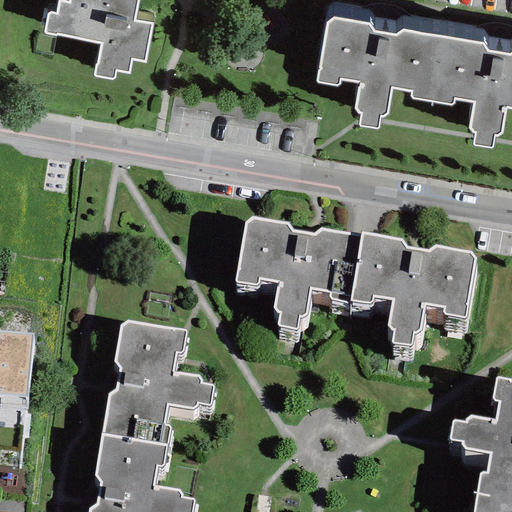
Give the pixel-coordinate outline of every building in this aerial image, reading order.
[(57,0),(55,11),(49,10),(46,12),(43,31),(45,32),(100,42),(96,62),(94,62),(92,73),(94,74),(111,78),(115,76),(116,71),(129,74),(131,58),(145,62),(152,20),(136,17),(138,0),(57,0)] [(332,14),(326,20),(314,78),(316,79),(336,84),(341,82),(341,78),(357,81),(354,105),(357,110),(360,109),(357,122),(359,124),(376,126),(379,124),(380,114),(384,114),(388,111),(391,87),(411,88),(410,93),(412,95),(450,102),(453,100),(455,97),(472,100),(468,124),(472,130),(475,129),(471,141),(473,143),(490,146),(493,145),(495,133),(498,133),(503,130),(507,106),(511,106),(511,48),(509,51),(488,47),(484,40),(402,25),(396,31),(374,28),(369,20),(332,14)] [(252,244),(245,249),(234,309),(236,310),(255,313),(258,311),(258,308),(276,311),(272,335),(275,342),(277,341),(274,351),(276,353),(294,356),(296,356),(298,345),(300,346),(306,342),(310,317),(328,321),(328,325),(329,327),(367,336),(371,334),(372,329),(390,332),(386,356),(389,363),(392,364),(389,373),(391,375),(408,379),(409,378),(411,367),(415,367),(419,364),(424,339),(443,341),(442,346),(443,349),(464,352),(475,293),(471,287),(434,279),(426,285),(407,279),(401,273),(322,257),(313,263),(293,258),(289,251),(252,244)] [(177,511),(177,510),(152,507),(154,489),(160,490),(161,487),(166,449),(164,446),(162,446),(164,429),(187,431),(194,427),(194,425),(209,427),(211,425),(212,408),(211,407),(200,406),(200,403),(194,397),(171,394),(174,375),(180,376),(183,374),(186,355),(184,353),(126,342),(122,349),(115,383),(118,390),(117,412),(106,418),(92,500),(96,507),(95,511),(177,511)] [(37,355),(0,350),(0,417),(29,421),(37,355)] [(511,511),(511,414),(496,412),(492,431),(492,434),(497,436),(494,451),(471,448),(465,452),(466,454),(454,452),(451,454),(449,471),(452,473),(462,475),(462,478),(465,482),(489,485),(487,504),(482,503),(480,505),(478,511),(511,511)]
